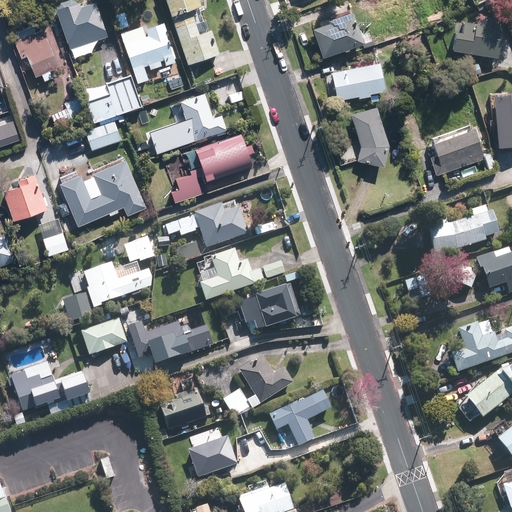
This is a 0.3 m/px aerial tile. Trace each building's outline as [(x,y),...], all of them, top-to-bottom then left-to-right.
[(79,0),(76,0),(55,8),(68,41),(77,38),(80,46),(111,35),(98,0),(95,0),(81,5),(79,0)] [(167,0),(172,12),(199,3),(198,0),(167,0)] [(360,40),(351,13),(313,26),(323,53),(360,40)] [(192,15),(175,21),(190,60),(217,50),(210,31),(200,35),(192,15)] [(141,26),(120,33),(138,81),(148,78),(144,65),(149,63),(150,69),(162,64),(160,60),(164,59),(165,63),(178,59),(164,21),(146,28),(148,33),(145,35),(141,26)] [(457,31),(454,47),(496,55),(502,29),(464,21),(462,32),(457,31)] [(59,66),(44,28),(14,40),(21,58),(27,56),(35,75),(59,66)] [(483,73),(478,61),(464,68),(469,79),(483,73)] [(384,87),(378,63),(334,73),(339,97),(384,87)] [(141,104),(130,73),(106,82),(109,91),(85,100),(93,122),(141,104)] [(238,79),(223,84),(226,94),(241,88),(238,79)] [(511,92),(493,94),(498,145),(511,143),(511,92)] [(188,119),(151,132),(157,150),(224,127),(220,116),(212,119),(203,95),(183,102),(188,119)] [(79,96),(64,102),(71,117),(85,110),(79,96)] [(65,107),(51,114),(56,124),(70,117),(65,107)] [(362,143),(359,158),(382,163),(387,142),(375,108),(353,115),(362,143)] [(0,143),(20,137),(15,119),(0,124),(0,143)] [(113,119),(85,129),(92,149),(121,139),(113,119)] [(55,125),(48,129),(51,136),(58,132),(55,125)] [(483,155),(473,128),(436,141),(440,153),(432,156),(437,171),(483,155)] [(240,134),(197,149),(207,177),(249,162),(240,134)] [(91,198),(82,177),(81,173),(59,182),(70,207),(78,225),(123,206),(127,215),(146,207),(125,159),(94,172),(103,193),(91,198)] [(173,192),(175,199),(200,191),(195,175),(200,173),(198,168),(191,170),(192,174),(177,179),(180,189),(173,192)] [(47,209),(35,173),(17,179),(18,183),(2,189),(13,220),(47,209)] [(220,205),(196,214),(207,246),(245,232),(237,210),(223,215),(220,205)] [(491,212),(454,224),(430,228),(434,252),(458,248),(485,239),(484,235),(497,231),(491,212)] [(192,217),(179,222),(183,232),(196,228),(192,217)] [(59,218),(39,225),(48,254),(68,247),(59,218)] [(0,263),(12,260),(3,234),(0,234),(0,263)] [(114,234),(97,241),(106,261),(123,254),(114,234)] [(199,254),(195,244),(178,250),(182,260),(199,254)] [(220,279),(203,285),(207,298),(254,283),(254,281),(262,279),(259,271),(251,274),(247,263),(239,265),(234,250),(213,257),(220,279)] [(506,250),(477,259),(480,267),(482,266),(489,287),(506,282),(509,292),(511,290),(511,252),(508,254),(506,250)] [(137,261),(90,275),(98,303),(146,288),(137,261)] [(280,264),(266,268),(268,277),(282,272),(280,264)] [(475,273),(461,268),(457,280),(470,285),(475,273)] [(422,277),(407,282),(413,301),(428,295),(422,277)] [(256,296),(257,297),(253,299),(241,303),(247,322),(255,319),(258,327),(266,324),(267,325),(298,314),(288,285),(256,296)] [(86,292),(65,299),(72,321),(93,314),(86,292)] [(118,319),(81,331),(88,354),(126,342),(118,319)] [(141,322),(131,326),(141,355),(152,351),(156,361),(211,342),(206,327),(181,335),(177,323),(145,334),(141,322)] [(466,350),(452,355),(458,372),(511,353),(511,327),(505,330),(508,338),(497,342),(493,333),(481,337),(476,323),(459,329),(466,350)] [(261,357),(242,370),(261,400),(289,382),(282,370),(273,376),(261,357)] [(48,364),(11,377),(22,412),(60,399),(48,364)] [(511,366),(504,369),(468,397),(483,416),(511,393),(511,366)] [(92,402),(84,376),(60,384),(69,410),(92,402)] [(239,392),(225,401),(234,415),(248,406),(239,392)] [(296,402),(271,414),(277,427),(288,422),(298,444),(312,437),(304,418),(328,407),(322,394),(298,405),(296,402)] [(196,395),(162,406),(169,427),(203,416),(196,395)] [(254,397),(249,401),(253,407),(258,403),(254,397)] [(263,412),(257,415),(265,430),(271,427),(263,412)] [(244,413),(236,417),(239,422),(247,418),(244,413)] [(511,430),(501,440),(511,454),(511,430)] [(227,433),(188,447),(198,475),(237,461),(227,433)] [(282,485),(241,499),(245,511),(277,511),(290,508),(282,485)]
